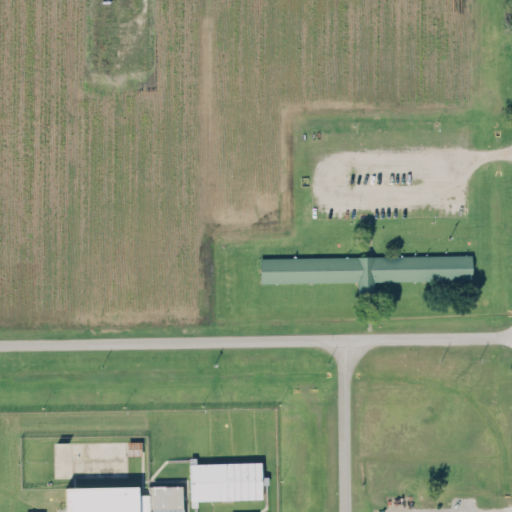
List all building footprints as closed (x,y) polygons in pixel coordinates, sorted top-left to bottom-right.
[(265,257),(468,252),(469,277),(265,283),(265,257)] [(140,440),(126,440),(126,454),(140,454),(140,440)] [(260,461),(188,462),(189,499),(262,498),(262,476),(260,476),(260,461)] [(65,511),(65,485),(136,484),(136,511),(65,511)] [(152,511),(152,485),(181,485),(181,511),(152,511)]
